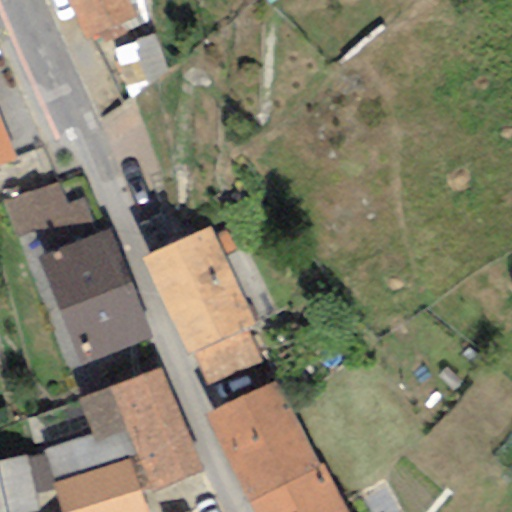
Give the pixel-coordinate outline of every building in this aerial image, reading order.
[(64,0),(83,41),(99,34),(103,43),(124,34),(119,25),(133,19),(125,2),(129,0),(64,0)] [(0,164),(12,160),(0,128),(0,164)] [(36,258),(97,235),(83,197),(66,204),(57,181),(4,201),(27,261),(36,258)] [(209,228),(140,260),(192,352),(245,329),(253,325),(209,228)] [(155,337),(106,231),(97,235),(36,258),(80,364),(155,337)] [(260,364),(245,329),(192,352),(205,387),(260,364)] [(128,461),(142,498),(200,472),(159,369),(108,389),(136,458),(128,461)] [(248,501),(318,466),(272,383),(206,415),(248,501)] [(136,458),(108,389),(76,401),(89,435),(41,452),(52,485),(128,461),(136,458)] [(25,456),(0,460),(0,511),(34,511),(36,511),(25,456)] [(52,485),(60,511),(147,511),(142,498),(128,461),(52,485)] [(248,501),(253,511),(346,511),(322,464),(318,466),(248,501)]
